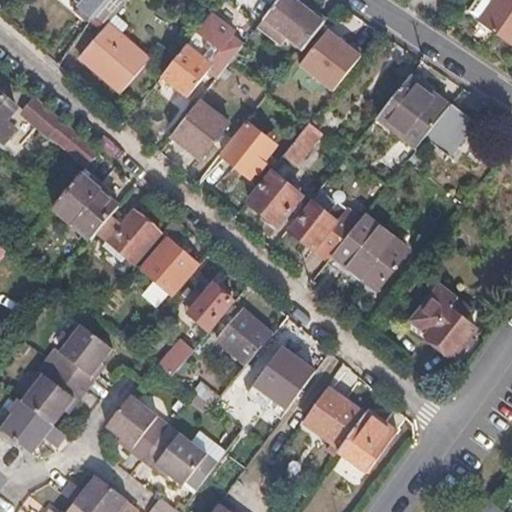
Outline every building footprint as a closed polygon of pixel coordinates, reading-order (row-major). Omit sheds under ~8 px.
[(72,0),(93,18),(107,0),(72,0)] [(118,0),(107,0),(93,18),(104,27),(79,56),(119,92),(148,60),(108,23),(124,5),(118,0)] [(282,33),(302,49),(323,23),(293,0),(278,0),(257,28),(275,42),(282,33)] [(511,42),(511,0),(490,0),(477,18),(511,42)] [(184,45),(160,76),(188,97),(209,70),(218,77),(240,50),(228,40),(232,35),(208,15),(184,45)] [(350,69),(366,49),(352,38),(336,58),(350,69)] [(410,77),(377,118),(415,149),(424,138),(449,107),(410,77)] [(1,120),(13,105),(0,93),(0,139),(3,142),(14,130),(1,120)] [(87,167),(97,154),(36,101),(25,115),(87,167)] [(199,101),(171,137),(201,160),(229,124),(199,101)] [(486,133),(450,105),(449,107),(424,138),(460,166),(486,133)] [(250,177),(275,146),(247,124),(222,156),(250,177)] [(307,125),(282,156),(296,166),(320,136),(307,125)] [(111,216),(118,207),(99,192),(104,185),(85,169),(61,197),(51,209),(90,241),(96,234),(111,216)] [(249,204),(277,226),(301,196),(273,174),(249,204)] [(320,194),(313,204),(326,214),(334,205),(320,194)] [(313,204),(312,203),(289,231),(314,251),(331,229),(336,222),(326,214),(313,204)] [(122,225),(111,216),(96,234),(111,246),(104,253),(111,259),(117,252),(133,265),(158,233),(132,212),(122,225)] [(344,240),(332,255),(375,290),(407,250),(363,215),(344,240)] [(344,240),(331,229),(314,251),(327,261),(344,240)] [(0,256),(8,244),(0,238),(0,256)] [(140,271),(171,296),(197,265),(167,240),(140,271)] [(464,319),(471,311),(439,284),(410,319),(454,355),(476,329),(464,319)] [(182,310),(208,331),(232,301),(212,285),(202,296),(197,292),(182,310)] [(244,366),(271,335),(242,311),(216,343),(244,366)] [(55,366),(86,390),(95,378),(90,375),(110,349),(80,326),(60,353),(64,355),(55,366)] [(175,345),(157,367),(171,378),(193,351),(183,343),(178,348),(175,345)] [(287,409),(314,372),(281,349),(246,397),(264,411),(278,420),(287,409)] [(43,375),(23,402),(52,425),(73,398),(77,401),(86,390),(55,366),(47,378),(43,375)] [(325,386),(299,423),(338,450),(363,416),(364,415),(325,386)] [(156,417),(129,396),(105,427),(132,448),(129,451),(140,460),(164,430),(153,421),(156,417)] [(12,415),(0,430),(31,453),(42,438),(55,448),(65,435),(52,425),(23,402),(18,399),(8,413),(12,415)] [(338,450),(337,453),(365,473),(395,430),(382,421),(379,426),(363,416),(338,450)] [(175,438),(164,430),(140,460),(152,469),(155,465),(182,485),(205,455),(178,434),(175,438)] [(116,511),(126,500),(95,477),(82,492),(70,483),(61,494),(73,503),(84,511),(116,511)] [(500,511),(484,500),(474,511),(500,511)] [(195,511),(210,511),(214,508),(204,501),(195,511)] [(84,511),(73,503),(66,511),(52,511),(49,509),(46,511),(84,511)]
